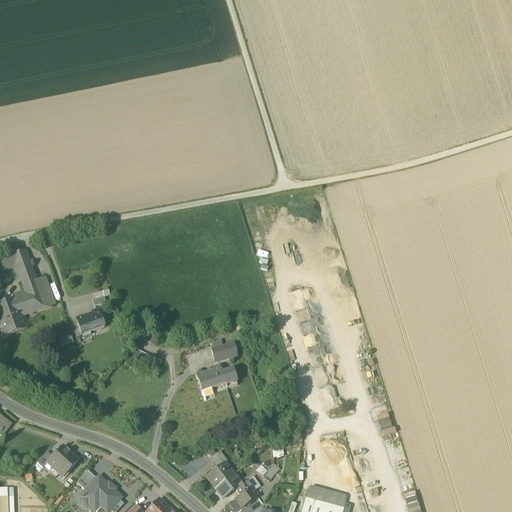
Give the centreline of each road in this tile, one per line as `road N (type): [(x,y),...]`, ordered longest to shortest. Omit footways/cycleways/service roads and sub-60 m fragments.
road 1 (track): [(511,133),(410,165),(40,232)]
road 2 (secondary): [(0,400),(133,458),(198,511)]
road 3 (track): [(227,0),(285,187)]
